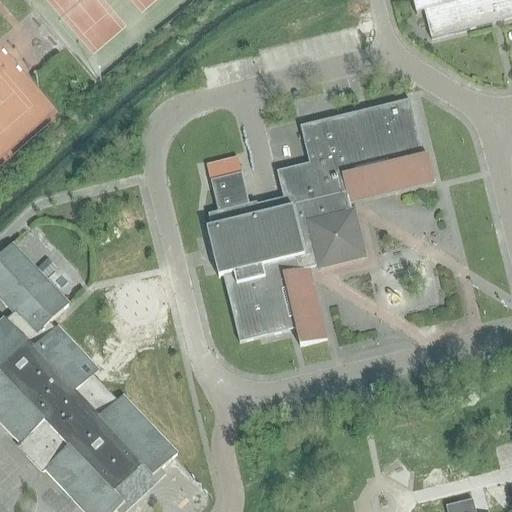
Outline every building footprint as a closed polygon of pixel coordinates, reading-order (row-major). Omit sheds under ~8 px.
[(511,0),(411,0),(415,16),(416,16),(416,12),(426,9),(433,39),(430,39),(430,41),(491,26),(491,24),(511,18),(511,0)] [(295,331),(299,348),(326,342),(326,340),(324,341),(314,298),(309,299),(303,272),(319,269),(363,259),(352,215),(351,215),(347,198),(374,192),(375,196),(432,182),(432,184),(434,184),(427,157),(422,158),(409,102),(299,129),(308,166),(276,174),(282,201),(257,207),(256,205),(248,206),(241,175),(210,183),(217,214),(207,216),(210,229),(206,230),(218,279),(222,278),(239,345),(295,331)] [(237,159),(206,166),(210,183),(241,175),(237,159)] [(68,306),(11,246),(0,256),(0,301),(13,315),(33,337),(68,306)] [(46,264),(38,271),(46,279),(53,272),(46,264)] [(45,473),(81,511),(117,511),(122,508),(126,506),(131,503),(136,499),(140,496),(144,492),(147,489),(150,484),(152,480),(153,478),(177,456),(122,398),(117,403),(93,378),(98,373),(56,328),(54,330),(49,325),(33,337),(13,315),(6,322),(4,320),(0,323),(0,425),(20,447),(24,442),(30,449),(25,453),(25,457),(40,473),(44,473),(45,473)] [(474,511),(472,502),(445,508),(446,511),(474,511)]
